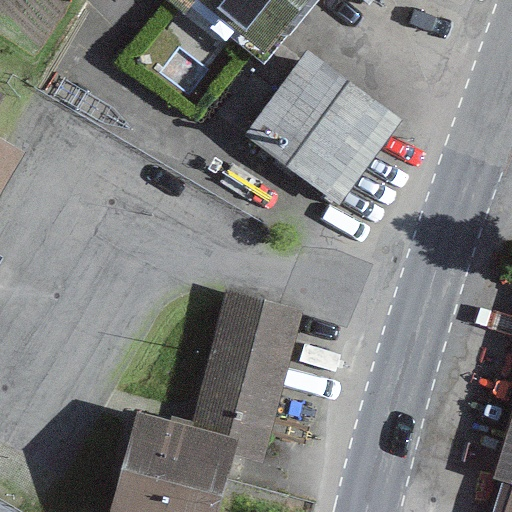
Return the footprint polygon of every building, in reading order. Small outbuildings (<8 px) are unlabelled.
[(307,0),(157,0),(168,7),(121,64),(199,119),(242,57),(252,64),(307,0)] [(398,126),(304,59),(248,136),(342,203),(398,126)] [(0,194),(24,153),(0,139),(0,104),(5,95),(0,91),(0,194)] [(229,290),(195,426),(240,438),(271,446),(305,309),(229,290)] [(220,511),(240,438),(195,426),(138,412),(111,511),(220,511)] [(511,427),(497,478),(511,483),(511,427)]
